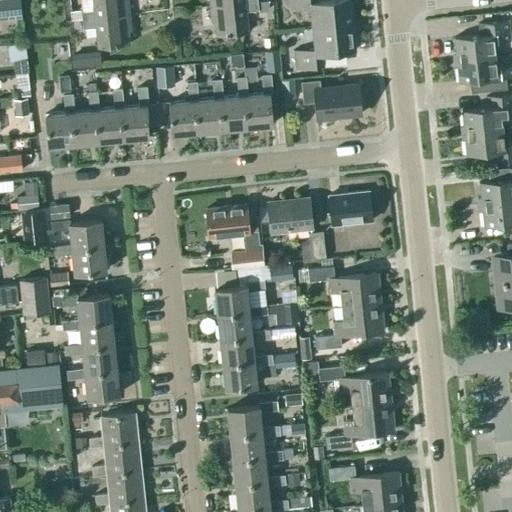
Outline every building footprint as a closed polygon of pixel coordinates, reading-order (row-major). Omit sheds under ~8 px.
[(92,0),(93,9),(81,10),(81,18),(81,19),(129,14),(127,0),(92,0)] [(262,0),(261,0),(257,1),(258,9),(258,10),(269,9),(267,0),(262,0)] [(288,0),(289,9),(309,7),(311,27),(351,23),(348,0),(320,0),(316,0),(288,0)] [(258,9),(257,1),(209,6),(211,21),(214,21),(216,34),(247,31),(245,10),(258,9)] [(77,9),(69,10),(70,19),(81,18),(81,10),(80,9),(77,9)] [(127,30),(131,30),(129,14),(81,19),(82,27),(95,26),(97,47),(129,43),(127,30)] [(455,52),(452,52),(453,59),(494,55),(493,43),(509,41),(507,20),(482,22),(483,33),(453,36),(455,52)] [(321,53),(354,49),(351,23),(311,27),(313,48),(293,50),(295,67),(322,64),(321,53)] [(268,38),(263,38),(264,45),(273,45),(272,37),(268,38)] [(26,47),(15,47),(16,61),(27,61),(26,47)] [(264,49),(265,69),(280,68),(278,49),(264,49)] [(511,66),(495,67),(494,55),(453,59),(454,66),(456,66),(458,81),(496,77),(496,78),(511,75),(511,66)] [(155,66),(158,86),(170,85),(168,65),(155,66)] [(244,66),(243,66),(244,76),(245,76),(245,81),(256,80),(255,65),(252,66),(244,66)] [(31,73),(34,94),(48,92),(45,71),(31,73)] [(28,73),(17,75),(21,93),(31,91),(28,73)] [(262,92),(247,93),(243,93),(246,126),(272,123),(269,92),(272,92),(270,73),(260,74),(262,92)] [(63,74),(57,75),(59,92),(70,91),(68,74),(63,74)] [(237,94),(222,96),(218,96),(221,128),(246,126),(243,93),(247,93),(245,81),(245,76),(244,76),(235,77),(237,94)] [(193,98),(196,131),(221,128),(218,96),(222,96),(220,78),(211,79),(212,96),(197,98),(193,98)] [(294,79),(281,80),(283,99),(296,98),(294,79)] [(334,117),(334,115),(360,113),(357,83),(319,87),(318,79),(300,81),(302,102),(315,101),(316,119),(334,117)] [(196,131),(193,98),(197,98),(195,80),(186,81),(188,99),(168,101),(171,133),(196,131)] [(87,83),(87,91),(88,91),(89,91),(95,90),(95,82),(87,83)] [(138,104),(123,105),(119,106),(122,138),(147,135),(145,104),(148,104),(146,85),(137,86),(138,104)] [(122,138),(119,106),(123,105),(121,88),(112,89),(113,106),(98,108),(95,108),(98,140),(122,138)] [(88,109),(73,110),(70,110),(73,142),(98,140),(95,108),(98,108),(96,90),(95,90),(89,91),(87,91),(88,109)] [(73,142),(70,110),(73,110),(71,93),(62,93),(64,111),(44,113),(48,145),(73,142)] [(460,125),(460,132),(501,128),(500,116),(511,114),(511,93),(489,96),(491,106),(461,109),(463,125),(460,125)] [(14,99),(15,115),(28,114),(26,97),(14,99)] [(156,121),(155,103),(148,104),(145,104),(146,122),(156,121)] [(511,139),(502,140),(501,128),(460,132),(461,139),(464,139),(466,154),(495,151),(496,162),(511,160),(511,139)] [(0,155),(0,171),(21,169),(19,153),(0,155)] [(477,196),(478,204),(511,200),(511,166),(507,167),(508,178),(478,181),(480,196),(477,196)] [(35,181),(24,182),(25,194),(15,195),(16,209),(37,207),(35,181)] [(328,194),(331,224),(371,219),(368,190),(328,194)] [(267,201),(270,231),(311,227),(308,196),(267,201)] [(511,200),(478,204),(478,211),(481,210),(483,226),(511,222),(511,200)] [(68,203),(49,205),(50,217),(69,215),(68,203)] [(248,230),(245,203),(205,207),(208,236),(243,232),(245,250),(230,251),(232,267),(264,264),(261,243),(258,243),(257,229),(248,230)] [(41,209),(20,211),(23,240),(44,238),(41,209)] [(69,221),(69,218),(50,220),(51,229),(69,228),(70,243),(71,247),(103,243),(100,218),(69,221)] [(308,231),(311,259),(320,258),(325,257),(322,230),(308,231)] [(511,301),(511,242),(506,243),(507,257),(488,259),(493,304),(511,301)] [(73,272),(105,269),(103,243),(71,247),(70,243),(53,245),(54,254),(71,253),(73,272)] [(325,257),(320,258),(320,266),(331,265),(330,257),(325,257)] [(293,277),(291,264),(268,266),(270,280),(293,277)] [(297,268),(298,281),(327,278),(329,291),(339,290),(340,305),(380,300),(377,271),(333,276),(332,265),(331,265),(320,266),(297,268)] [(50,286),(68,284),(67,270),(49,272),(50,286)] [(19,279),(22,313),(48,310),(45,276),(19,279)] [(245,284),(214,287),(216,312),(248,309),(248,305),(246,290),(264,288),(263,279),(244,281),(245,284)] [(0,302),(17,301),(16,284),(0,285),(0,302)] [(77,302),(78,317),(79,321),(111,318),(108,292),(77,296),(77,293),(59,294),(60,303),(77,302)] [(52,295),(51,295),(52,304),(60,303),(59,294),(55,295),(52,295)] [(339,334),(383,329),(380,300),(340,305),(342,319),(332,320),(333,333),(314,335),(315,348),(340,345),(339,334)] [(266,303),(248,305),(248,309),(216,312),(219,337),(251,333),(251,330),(249,314),(267,313),(266,303)] [(282,304),(284,323),(297,321),(295,303),(282,304)] [(81,346),(113,343),(111,318),(79,321),(78,317),(61,319),(62,329),(79,327),(81,342),(81,346)] [(253,355),(252,339),(265,338),(294,335),(294,326),(282,327),(269,329),(268,329),(268,328),(251,330),(251,333),(219,337),(222,362),(254,358),(253,355)] [(309,335),(299,336),(301,359),(311,358),(309,335)] [(82,352),(83,367),(84,371),(116,367),(113,343),(81,346),(81,342),(63,344),(64,353),(82,352)] [(48,351),(43,351),(44,364),(46,364),(47,363),(57,362),(56,350),(48,351)] [(273,354),(275,367),(295,365),(294,352),(273,354)] [(272,362),(271,353),(253,355),(254,358),(222,362),(224,387),(256,384),(254,364),(272,362)] [(316,360),(304,361),(306,379),(318,378),(318,376),(317,367),(316,360)] [(22,408),(21,403),(60,399),(57,364),(14,367),(0,368),(0,447),(0,445),(0,425),(5,425),(3,410),(22,408)] [(339,391),(349,390),(351,404),(390,400),(387,371),(344,376),(343,364),(317,367),(318,376),(318,378),(318,380),(338,378),(339,391)] [(115,393),(118,393),(116,367),(84,371),(83,367),(66,369),(67,378),(84,376),(86,396),(106,394),(115,393)] [(286,405),(302,404),(301,392),(285,393),(286,405)] [(106,394),(86,396),(87,405),(115,402),(115,393),(106,394)] [(261,430),(261,426),(259,411),(277,409),(276,399),(257,401),(257,405),(226,408),(229,433),(261,430)] [(350,433),(393,429),(390,400),(351,404),(352,418),(342,420),(343,433),(324,435),(326,447),(351,445),(350,433)] [(76,412),(70,413),(71,421),(72,421),(80,420),(81,420),(80,411),(76,412)] [(89,446),(103,444),(137,441),(134,411),(100,415),(102,435),(88,437),(89,446)] [(261,426),(261,430),(229,433),(232,458),(264,454),(263,451),(262,435),(279,433),(278,424),(261,426)] [(75,436),(76,447),(87,446),(86,436),(75,436)] [(92,474),(106,473),(140,469),(137,441),(103,444),(105,464),(91,465),(92,474)] [(322,444),(312,445),(314,458),(324,457),(322,444)] [(266,479),(266,475),(264,460),(306,456),(305,446),(263,451),(264,454),(232,458),(234,482),(266,479)] [(77,448),(78,457),(90,456),(89,447),(77,448)] [(360,489),(361,504),(401,500),(398,471),(354,475),(353,464),(328,467),(329,479),(348,477),(350,490),(360,489)] [(324,468),(316,469),(317,483),(326,482),(324,468)] [(95,503),(109,501),(143,498),(140,469),(106,473),(108,492),(94,494),(95,503)] [(293,473),(284,474),(285,482),(285,484),(299,483),(297,472),(296,472),(294,472),(293,473)] [(285,482),(284,474),(266,475),(266,479),(234,482),(237,507),(269,504),(269,500),(267,485),(267,484),(285,482)] [(0,511),(11,511),(10,495),(0,495),(0,511)] [(269,511),(270,510),(287,508),(287,507),(308,505),(307,496),(269,500),(269,504),(237,507),(237,511),(269,511)] [(144,511),(143,498),(109,501),(110,511),(144,511)] [(402,511),(401,500),(361,504),(362,511),(402,511)]
